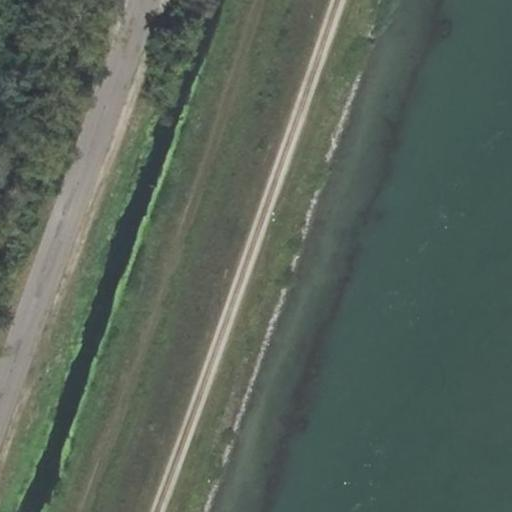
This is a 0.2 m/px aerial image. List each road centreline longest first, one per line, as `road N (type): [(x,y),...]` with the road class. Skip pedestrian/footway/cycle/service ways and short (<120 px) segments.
road 1 (track): [(260,0),(157,326),(84,511)]
road 2 (track): [(327,0),(151,511)]
